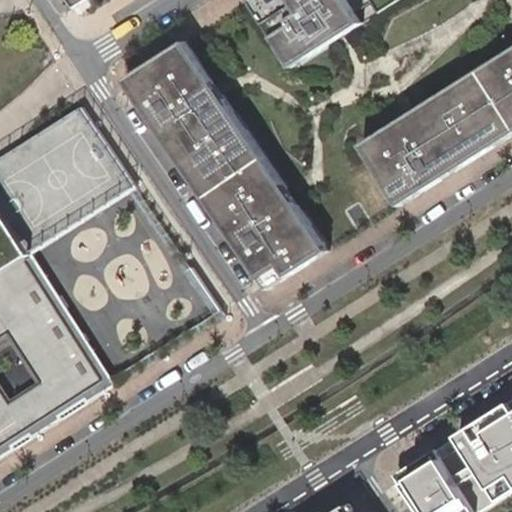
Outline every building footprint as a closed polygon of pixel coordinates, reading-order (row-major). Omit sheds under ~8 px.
[(253,0),(296,66),(398,0),(253,0)] [(188,39),(131,77),(273,288),(330,250),(188,39)] [(511,50),(366,143),(405,205),(511,137),(511,50)] [(141,187),(85,106),(0,160),(0,455),(122,383),(37,256),(141,187)] [(511,142),(456,176),(463,186),(511,156),(511,142)] [(511,398),(457,433),(500,502),(511,494),(511,398)] [(477,511),(436,447),(395,473),(419,511),(477,511)]
